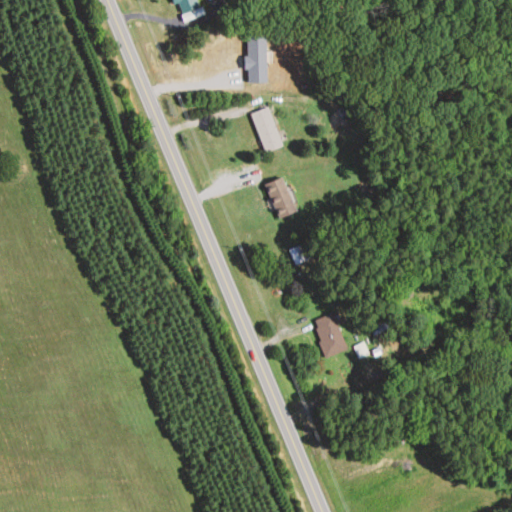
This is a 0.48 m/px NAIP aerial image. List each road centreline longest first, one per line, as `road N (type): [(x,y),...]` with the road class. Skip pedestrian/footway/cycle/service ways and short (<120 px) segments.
road 1 (secondary): [(336,511),(126,0)]
road 2 (residential): [(511,209),(227,242)]
